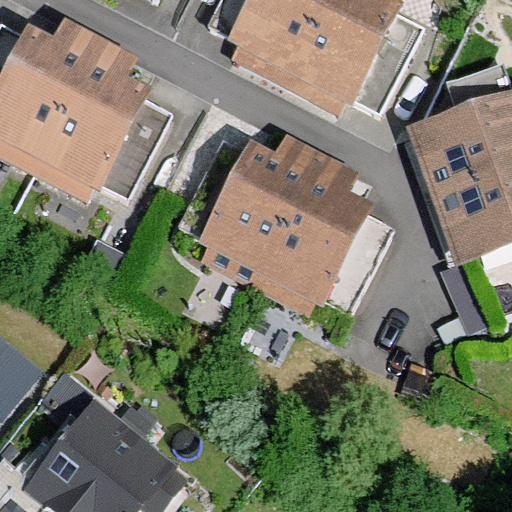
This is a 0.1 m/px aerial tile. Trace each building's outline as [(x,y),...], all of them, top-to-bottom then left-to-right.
[(85,0),(118,18),(124,7),(148,20),(159,0),(85,0)] [(376,0),(246,0),(213,67),(345,133),(351,121),(374,133),(420,42),(368,16),(376,0)] [(110,102),(122,79),(54,41),(39,67),(0,45),(0,166),(113,229),(166,133),(110,102)] [(511,259),(511,102),(394,147),(447,284),(511,259)] [(351,194),(276,157),(266,178),(237,164),(182,275),(312,339),(320,323),(343,334),(389,242),(340,218),(351,194)] [(167,511),(176,501),(85,426),(17,508),(21,511),(167,511)]
